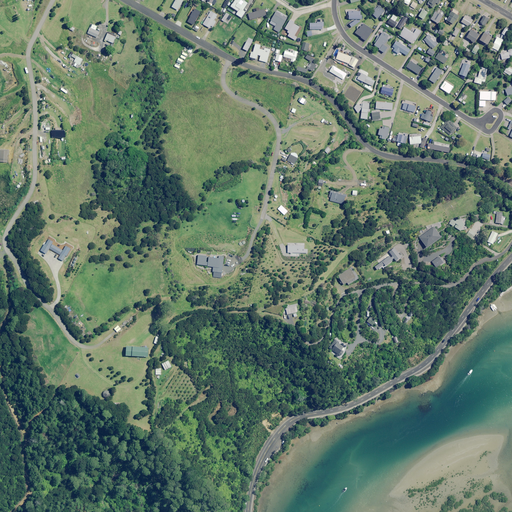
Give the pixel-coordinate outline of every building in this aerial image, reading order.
[(183,0),(174,0),(171,6),(178,10),(183,0)] [(248,3),(243,0),(235,0),(231,7),(238,11),(236,14),(242,18),(245,12),(243,10),(248,3)] [(385,11),(378,5),(371,13),(377,19),(385,11)] [(267,15),(265,9),(249,14),(250,20),(267,15)] [(420,12),(421,12),(419,16),(423,19),(427,13),(423,10),(422,9),(420,12)] [(444,12),(441,10),(440,11),(437,9),(431,19),(438,24),(444,12)] [(445,19),(446,20),(445,22),(452,25),(456,19),(457,19),(459,16),(457,15),(458,12),(452,9),(451,12),(448,17),(447,16),(445,19)] [(217,15),(211,11),(203,24),(209,28),(211,26),(213,27),(216,22),(214,21),(217,15)] [(361,15),(361,11),(349,11),(349,19),(362,19),(362,15),(361,15)] [(280,14),(276,12),(271,21),(277,24),(274,29),(279,32),(287,18),(283,16),(283,17),(280,15),(280,14)] [(473,20),(465,15),(461,22),(469,27),(473,20)] [(489,19),(484,16),(479,23),(480,24),(484,26),(489,19)] [(397,23),(390,19),(387,23),(395,28),(397,23)] [(295,22),(291,20),(285,29),(288,30),(287,32),(289,33),(288,36),(295,40),(297,37),(294,36),(299,27),(294,24),(295,22)] [(97,26),(91,24),(88,33),(97,37),(99,32),(95,30),(97,26)] [(373,28),(370,26),(369,27),(364,24),(362,26),(361,26),(359,30),(358,29),(355,33),(362,38),(361,38),(367,42),(376,27),(374,26),(373,28)] [(404,28),(400,26),(396,31),(400,34),(399,35),(412,44),(414,40),(415,41),(421,31),(417,29),(415,31),(414,30),(412,32),(404,27),(404,28)] [(510,29),(506,27),(501,33),(506,36),(510,29)] [(445,31),(439,28),(437,33),(442,36),(445,31)] [(460,31),(454,28),(451,34),(457,37),(460,31)] [(479,35),(472,30),(466,37),(474,43),(479,35)] [(489,33),(485,31),(480,40),(487,45),(492,36),(489,34),(489,33)] [(390,36),(383,32),(380,36),(379,36),(375,41),(376,42),(374,45),(379,48),(378,49),(384,53),(388,48),(384,45),(390,36)] [(116,37),(107,34),(104,41),(106,42),(107,41),(113,43),(116,37)] [(437,44),(428,35),(424,40),(433,49),(437,44)] [(503,40),(497,37),(492,47),(498,51),(503,40)] [(253,40),(249,38),(243,49),(247,51),(253,40)] [(410,50),(396,41),(393,47),(395,48),(394,51),(399,54),(400,51),(407,56),(410,50)] [(480,47),(476,44),(471,52),(476,54),(480,47)] [(298,52),(291,50),(291,51),(285,50),(283,57),(291,59),(291,61),(295,62),(298,52)] [(337,58),(349,64),(352,57),(353,55),(345,51),(344,52),(340,51),(337,58)] [(448,59),(438,53),(435,58),(445,64),(448,59)] [(349,64),(349,65),(354,68),(355,67),(358,60),(352,57),(349,64)] [(317,65),(310,61),(306,66),(308,67),(307,69),(313,71),(317,65)] [(422,68),(410,61),(407,67),(418,74),(422,68)] [(470,65),(464,63),(460,74),(466,77),(470,65)] [(347,74),(333,66),(329,71),(343,80),(347,74)] [(478,75),(475,77),(474,82),(481,84),(482,81),(485,82),(486,74),(487,69),(481,67),(478,75)] [(443,71),(437,68),(430,80),(435,83),(443,71)] [(368,73),(360,69),(358,73),(360,74),(358,79),(372,86),(375,81),(372,80),(372,79),(367,76),(368,73)] [(448,81),(446,80),(440,88),(449,94),(454,86),(448,81)] [(390,85),(388,84),(388,86),(383,85),(381,93),(392,96),(394,88),(390,86),(390,85)] [(491,92),(490,92),(491,90),(480,89),(480,91),(480,101),(497,102),(497,92),(497,90),(491,90),(491,92)] [(381,101),(376,101),(376,109),(393,110),(393,103),(381,102),(381,101)] [(369,104),(363,103),(361,118),(367,119),(369,104)] [(416,106),(404,103),(403,109),(405,109),(404,111),(413,114),(414,112),(416,106)] [(432,112),(427,110),(426,114),(423,113),(421,118),(431,122),(433,116),(431,115),(432,112)] [(381,119),(380,112),(372,113),(373,120),(381,119)] [(449,123),(447,121),(441,128),(450,136),(457,128),(453,124),(453,123),(450,121),(449,123)] [(389,128),(383,126),(382,129),(380,128),(379,135),(380,135),(380,138),(386,139),(386,137),(387,137),(389,128)] [(407,136),(398,134),(398,136),(396,136),(396,139),(393,138),(392,140),(406,144),(407,136)] [(421,144),(421,136),(410,137),(410,144),(421,144)] [(450,145),(434,142),(434,145),(428,143),(427,148),(450,153),(451,148),(450,148),(450,145)] [(297,158),(291,155),(287,161),(291,163),(294,165),(297,158)] [(343,193),(331,190),(329,197),(331,197),(330,201),(343,204),(345,196),(343,196),(343,193)] [(502,212),(493,211),(493,213),(496,214),(495,223),(501,223),(503,224),(506,218),(502,216),(502,212)] [(461,230),(467,229),(465,218),(459,219),(460,221),(459,220),(453,217),(449,224),(453,227),(455,223),(456,224),(454,227),(461,231),(461,230)] [(441,237),(434,227),(419,237),(427,248),(441,237)] [(476,233),(470,229),(466,235),(472,239),(476,233)] [(493,244),(498,234),(492,231),(486,241),(493,244)] [(57,243),(54,245),(52,244),(53,242),(49,239),(46,244),(45,244),(41,251),(47,254),(50,249),(60,255),(58,258),(63,261),(66,256),(67,256),(71,249),(65,246),(63,250),(61,249),(61,246),(57,243)] [(288,253),(290,253),(290,254),(292,254),(292,253),(308,253),(308,249),(304,249),(304,245),(288,245),(288,253)] [(402,257),(395,248),(389,252),(392,256),(391,257),(390,255),(375,266),(377,270),(382,267),(383,268),(393,261),(392,260),(394,259),(396,261),(402,257)] [(207,256),(199,255),(198,264),(207,266),(208,262),(206,262),(207,256)] [(222,273),(224,256),(219,256),(219,258),(209,257),(208,266),(213,267),(213,272),(222,273)] [(444,262),(440,256),(432,262),(436,268),(444,262)] [(359,278),(352,267),(338,276),(340,280),(339,281),(341,283),(342,282),(343,285),(347,283),(348,285),(359,278)] [(376,321),(371,316),(367,321),(373,326),(376,321)] [(339,342),(335,340),(329,348),(341,357),(344,352),(342,350),(344,347),(338,343),(339,342)] [(149,348),(127,346),(127,356),(148,357),(149,348)] [(171,367),(168,361),(162,364),(165,370),(171,367)]
